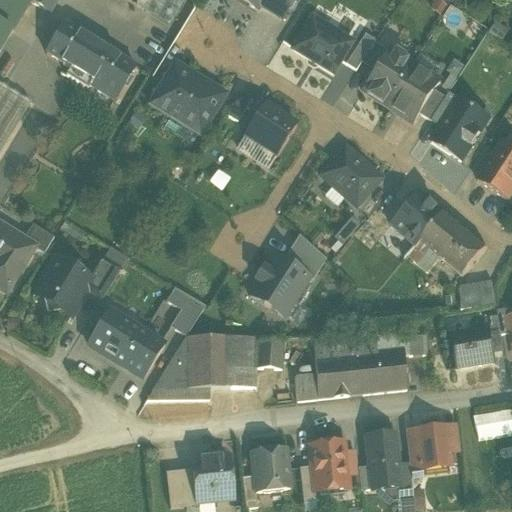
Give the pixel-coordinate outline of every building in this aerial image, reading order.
[(0,0),(0,27),(10,34),(29,3),(50,16),(59,0),(0,0)] [(185,0),(121,0),(168,28),(185,0)] [(264,0),(234,0),(256,14),(259,9),(264,0)] [(294,0),(264,0),(259,9),(281,23),(294,0)] [(352,44),(311,20),(291,52),(332,76),(352,44)] [(136,69),(64,25),(45,56),(91,84),(89,88),(115,103),(136,69)] [(360,65),(374,45),(375,43),(365,37),(345,67),(355,74),(360,65)] [(374,45),(360,65),(371,72),(384,52),(374,45)] [(385,110),(413,66),(390,51),(362,95),(385,110)] [(225,97),(174,66),(149,107),(199,138),(225,97)] [(435,93),(441,83),(413,66),(385,110),(413,127),(419,116),(435,93)] [(0,154),(30,105),(0,86),(0,154)] [(430,124),(423,134),(460,160),(490,116),(453,90),(446,101),(430,124)] [(446,101),(435,93),(419,116),(430,124),(446,101)] [(252,101),(241,95),(227,119),(237,125),(252,101)] [(276,159),(296,129),(263,108),(244,138),(276,159)] [(490,142),(500,148),(504,143),(511,131),(501,125),(490,142)] [(511,195),(511,148),(504,143),(500,148),(492,160),(491,159),(484,170),(485,171),(477,184),(507,203),(511,195)] [(381,182),(344,150),(319,179),(355,211),(381,182)] [(418,246),(444,216),(418,193),(392,224),(418,246)] [(420,254),(425,248),(462,279),(486,251),(444,216),(418,246),(407,259),(416,266),(424,257),(420,254)] [(343,246),(358,227),(350,221),(335,239),(343,246)] [(33,251),(34,249),(23,243),(0,228),(0,292),(5,296),(33,251)] [(34,249),(33,251),(43,257),(53,241),(32,228),(23,243),(34,249)] [(309,281),(274,259),(265,273),(263,271),(255,284),(257,285),(248,299),(283,321),(309,281)] [(93,283),(87,294),(101,302),(120,271),(102,261),(97,262),(87,279),(93,283)] [(87,294),(93,283),(87,279),(80,275),(78,267),(70,269),(61,263),(53,265),(37,291),(38,297),(54,306),(56,314),(63,312),(72,317),(87,294)] [(459,285),(461,309),(495,307),(494,283),(459,285)] [(170,330),(186,340),(204,310),(175,292),(166,305),(180,313),(170,330)] [(510,312),(497,315),(498,320),(501,339),(511,337),(511,336),(511,329),(510,320),(511,320),(510,312)] [(164,350),(107,314),(87,346),(144,382),(164,350)] [(498,320),(486,322),(488,333),(492,357),(504,355),(501,339),(498,320)] [(488,333),(453,339),(458,371),(493,365),(492,357),(488,333)] [(374,340),(313,347),(315,379),(317,403),(406,393),(404,360),(408,359),(408,339),(374,339),(374,340)] [(408,339),(408,359),(426,359),(425,352),(424,352),(424,339),(408,339)] [(258,340),(186,340),(145,404),(209,403),(209,391),(255,391),(256,372),(257,344),(258,344),(258,340)] [(257,344),(256,372),(281,373),(283,345),(258,344),(257,344)] [(317,403),(315,379),(294,381),(296,405),(317,403)] [(444,435),(447,455),(457,454),(455,433),(444,435)] [(444,435),(417,438),(419,457),(409,458),(410,471),(447,466),(448,466),(447,455),(444,435)] [(419,457),(417,438),(407,439),(409,458),(419,457)] [(393,441),(366,444),(369,470),(371,492),(396,489),(399,489),(397,471),(393,441)] [(342,446),(309,450),(311,470),(314,496),(315,496),(347,492),(346,480),(343,456),(342,446)] [(285,453),(251,457),(253,480),(255,497),(289,493),(285,453)] [(343,456),(346,480),(357,479),(355,455),(343,456)] [(227,459),(191,463),(193,473),(196,507),(198,507),(232,503),(227,459)] [(447,466),(410,471),(409,471),(411,493),(413,492),(423,479),(448,477),(447,466)] [(409,471),(409,469),(397,471),(399,489),(396,489),(398,507),(413,506),(411,493),(409,471)] [(314,496),(311,470),(299,471),(303,507),(316,506),(315,496),(314,496)] [(371,492),(369,470),(357,471),(360,495),(372,493),(371,492)] [(196,507),(193,473),(165,476),(169,511),(170,511),(198,509),(198,507),(196,507)] [(255,497),(253,480),(242,481),(245,511),(253,511),(257,511),(255,497)]
